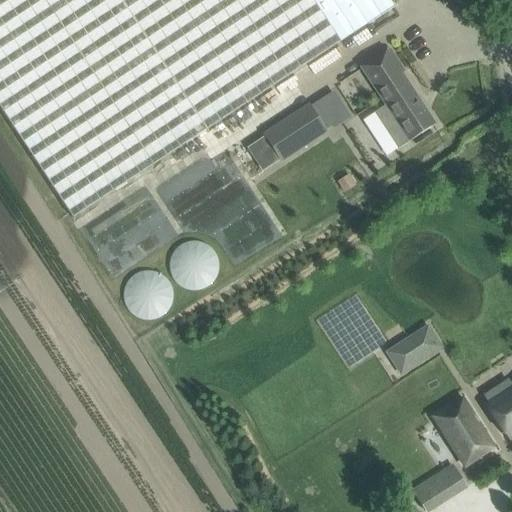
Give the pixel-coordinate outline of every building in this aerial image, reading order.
[(0,0),(0,108),(72,219),(394,7),(389,0),(0,0)] [(350,120),(380,100),(385,107),(381,110),(386,117),(380,121),(398,148),(434,125),(401,74),(404,72),(390,51),(330,91),(350,120)] [(264,135),(281,161),(325,132),(309,106),(264,135)] [(348,176),(337,183),(343,192),(354,186),(348,176)] [(379,347),(359,360),(377,387),(433,351),(429,345),(421,332),(384,354),(379,347)] [(511,389),(487,406),(498,422),(508,439),(511,436),(511,389)] [(459,396),(431,415),(465,467),(494,448),(459,396)] [(356,424),(368,448),(414,426),(402,402),(356,424)] [(451,462),(411,488),(424,508),(464,482),(451,462)]
